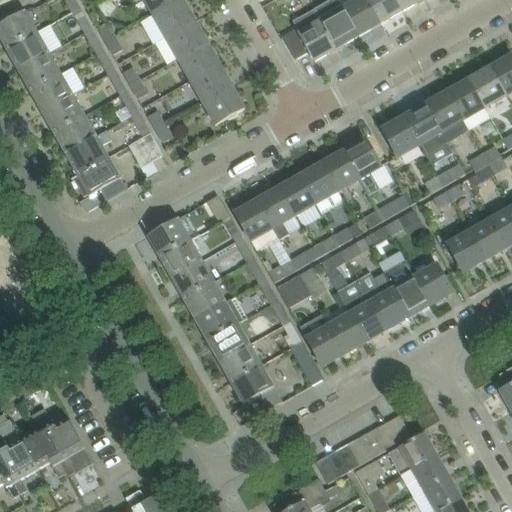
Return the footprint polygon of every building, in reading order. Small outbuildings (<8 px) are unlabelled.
[(0,0),(0,8),(14,0),(0,0)] [(56,0),(65,0),(74,15),(81,11),(74,0),(46,0),(49,4),(56,0)] [(143,0),(153,18),(154,18),(183,1),(182,0),(131,0),(133,0),(143,0)] [(334,0),(315,11),(321,23),(338,51),(359,39),(343,10),(337,0),(334,0)] [(381,26),(366,0),(361,0),(343,10),(359,39),(381,26)] [(395,0),(366,0),(381,26),(403,14),(395,0)] [(395,0),(403,14),(425,1),(424,0),(395,0)] [(183,1),(154,18),(153,18),(166,40),(196,23),(183,1)] [(74,15),(85,35),(92,31),(81,11),(74,15)] [(0,39),(7,52),(38,35),(25,13),(11,21),(0,27),(0,39)] [(166,40),(178,61),(208,45),(196,23),(166,40)] [(315,64),(338,51),(321,23),(300,35),(298,31),(283,40),(296,62),(310,54),(315,64)] [(99,31),(107,44),(116,39),(109,26),(99,31)] [(85,35),(97,56),(104,53),(92,31),(85,35)] [(19,73),(50,55),(38,35),(7,52),(19,73)] [(123,51),(116,39),(107,44),(114,57),(123,51)] [(208,45),(178,61),(191,83),(220,67),(208,45)] [(116,74),(104,53),(97,56),(109,78),(116,74)] [(19,73),(31,94),(62,77),(50,55),(19,73)] [(511,58),(491,70),(506,97),(511,94),(511,58)] [(191,83),(203,105),(233,88),(220,67),(191,83)] [(124,75),(131,88),(141,83),(134,70),(124,75)] [(485,110),(506,97),(491,70),(470,83),(485,110)] [(109,78),(121,98),(128,94),(116,74),(109,78)] [(62,77),(31,94),(43,115),(74,98),(62,77)] [(139,101),(148,95),(141,83),(131,88),(139,101)] [(463,122),(485,110),(470,83),(448,95),(463,122)] [(245,111),(233,88),(203,105),(216,128),(245,111)] [(121,98),(133,119),(140,116),(128,94),(121,98)] [(448,95),(426,107),(442,134),(463,122),(448,95)] [(43,115),(54,136),(85,118),(74,98),(43,115)] [(448,145),(442,134),(426,107),(405,120),(420,147),(426,157),(448,145)] [(149,119),(156,132),(166,126),(159,113),(149,119)] [(145,140),(140,142),(152,164),(164,157),(140,116),(133,119),(145,140)] [(66,157),(97,140),(85,118),(54,136),(66,157)] [(420,147),(405,120),(383,132),(398,159),(420,147)] [(173,139),(166,126),(156,132),(164,145),(173,139)] [(97,140),(66,157),(77,177),(109,160),(102,148),(112,142),(107,134),(97,140)] [(130,148),(132,152),(142,170),(152,164),(140,142),(130,148)] [(379,191),(373,179),(371,175),(381,169),(376,159),(366,142),(344,154),(360,181),(359,182),(365,192),(368,197),(379,191)] [(483,157),(489,167),(502,160),(496,150),(483,157)] [(323,166),(338,194),(359,182),(360,181),(344,154),(323,166)] [(489,167),(483,157),(471,165),(476,174),(489,167)] [(121,180),(109,160),(77,177),(78,178),(71,181),(72,182),(73,182),(84,200),(89,197),(89,198),(89,199),(90,199),(101,193),(107,203),(128,191),(121,180)] [(489,167),(494,176),(507,169),(502,160),(489,167)] [(301,179),(317,206),(316,206),(321,215),(343,202),(338,194),(323,166),(301,179)] [(476,174),(477,176),(468,181),(472,188),(494,176),(489,167),(476,174)] [(452,172),(439,179),(444,189),(457,181),(452,172)] [(295,218),(316,206),(317,206),(301,179),(280,191),(295,218)] [(426,186),(431,196),(444,189),(439,179),(426,186)] [(447,194),(453,204),(466,196),(460,186),(447,194)] [(295,218),(280,191),(258,203),(273,230),(279,241),(280,242),(290,236),(289,236),(301,229),(295,218)] [(453,204),(447,194),(434,201),(440,211),(453,204)] [(208,204),(218,222),(219,225),(223,223),(231,219),(219,198),(208,204)] [(279,241),(273,230),(258,203),(236,216),(257,253),(279,241)] [(383,211),(378,213),(383,223),(397,216),(391,206),(383,211)] [(507,250),(511,247),(511,210),(492,222),(507,250)] [(371,230),(383,223),(378,213),(365,221),(371,230)] [(223,223),(236,245),(243,240),(231,219),(223,223)] [(149,239),(160,259),(191,241),(180,222),(180,221),(180,220),(147,239),(148,240),(149,239)] [(386,228),(392,238),(405,231),(399,221),(386,228)] [(470,235),(486,262),(507,250),(492,222),(470,235)] [(379,245),(392,238),(386,228),(374,235),(365,241),(370,250),(379,245)] [(348,230),(335,238),(340,248),(353,240),(348,230)] [(464,275),(486,262),(470,235),(448,247),(464,275)] [(328,255),(340,248),(335,238),(322,245),(328,255)] [(255,261),(243,240),(236,245),(247,265),(255,261)] [(203,263),(191,241),(160,259),(172,281),(203,263)] [(356,245),(343,253),(349,262),(362,255),(356,245)] [(349,262),(343,253),(331,260),(336,270),(349,262)] [(292,262),(297,272),(310,265),(305,255),(292,262)] [(247,265),(259,286),(267,282),(255,261),(247,265)] [(297,272),(292,262),(270,275),(275,285),(297,272)] [(203,263),(172,281),(184,301),(215,284),(203,263)] [(394,292),(410,319),(431,307),(416,279),(406,263),(385,276),(394,292)] [(416,279),(431,307),(453,294),(438,267),(416,279)] [(313,270),(300,277),(310,295),(323,288),(319,279),(313,270)] [(410,319),(394,292),(385,276),(385,275),(374,281),(379,289),(367,295),(372,304),(388,332),(410,319)] [(288,307),(310,295),(300,277),(278,290),(288,307)] [(279,303),(267,282),(259,286),(271,307),(279,303)] [(196,322),(227,305),(215,284),(184,301),(196,322)] [(345,306),(338,294),(333,297),(339,309),(345,306)] [(388,332),(372,304),(367,295),(367,296),(366,294),(345,306),(351,316),(366,344),(388,332)] [(208,343),(239,325),(248,320),(236,300),(227,305),(196,322),(208,343)] [(271,307),(283,328),(291,324),(279,303),(271,307)] [(342,322),(329,329),(345,356),(366,344),(351,316),(342,322)] [(303,344),(291,324),(283,328),(295,348),(303,344)] [(220,364),(251,347),(239,325),(208,343),(220,364)] [(323,369),(345,356),(329,329),(307,341),(313,351),(323,369)] [(306,349),(303,344),(295,348),(291,350),(294,355),(303,373),(315,366),(306,349)] [(251,347),(220,364),(232,385),(262,367),(251,347)] [(262,367),(232,385),(243,406),(243,407),(261,397),(268,411),(282,403),(275,389),(276,389),(275,388),(274,388),(262,367)] [(499,393),(511,415),(511,414),(511,370),(500,377),(506,389),(499,393)] [(27,401),(50,388),(41,373),(18,386),(24,396),(27,401)] [(18,386),(8,392),(12,398),(18,400),(24,396),(18,386)] [(94,466),(86,451),(68,421),(55,428),(45,411),(38,415),(46,429),(43,430),(63,464),(60,465),(67,476),(74,472),(76,476),(94,466)] [(40,433),(21,443),(38,473),(51,465),(60,480),(67,476),(60,465),(63,464),(43,430),(46,429),(38,415),(32,419),(40,433)] [(400,417),(390,423),(402,444),(412,438),(400,417)] [(9,422),(0,427),(0,457),(16,486),(14,488),(20,497),(28,493),(22,482),(38,473),(21,443),(9,422)] [(390,423),(380,429),(392,450),(402,444),(390,423)] [(380,456),(392,450),(380,429),(369,435),(380,456)] [(370,462),(380,456),(369,435),(358,441),(370,462)] [(389,456),(401,478),(438,457),(425,435),(389,456)] [(358,441),(348,447),(360,468),(370,462),(358,441)] [(348,447),(338,453),(350,474),(360,468),(348,447)] [(338,453),(327,459),(339,480),(350,474),(338,453)] [(0,488),(5,486),(14,501),(20,497),(14,488),(16,486),(0,457),(0,488)] [(413,499),(423,493),(450,478),(438,457),(401,478),(413,499)] [(327,459),(316,465),(328,486),(339,480),(327,459)] [(356,474),(369,497),(379,491),(373,481),(366,469),(356,474)] [(423,493),(433,511),(439,511),(462,499),(450,478),(423,493)] [(311,511),(322,505),(330,500),(329,499),(326,493),(324,491),(319,482),(295,496),(301,506),(293,510),(293,509),(289,511),(311,511)] [(385,502),(379,491),(369,497),(375,507),(385,502)] [(141,493),(133,497),(140,508),(142,506),(145,511),(174,511),(164,494),(147,504),(141,493)] [(145,511),(142,506),(140,508),(133,497),(127,501),(132,511),(145,511)] [(439,511),(468,511),(462,499),(439,511)]
